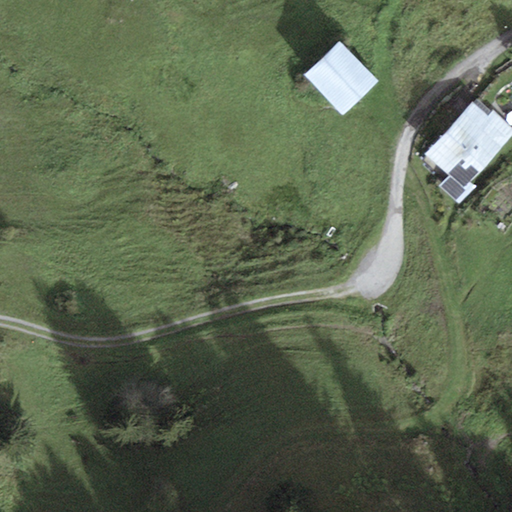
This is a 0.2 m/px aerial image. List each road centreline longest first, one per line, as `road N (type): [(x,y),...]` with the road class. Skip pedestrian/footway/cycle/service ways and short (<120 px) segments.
road 1 (track): [(220,511),(254,458),(301,434),(407,430),(435,421),(457,396),(466,367),(445,276),(418,186),(402,162)]
road 2 (track): [(0,320),(86,343),(119,343),(353,288)]
